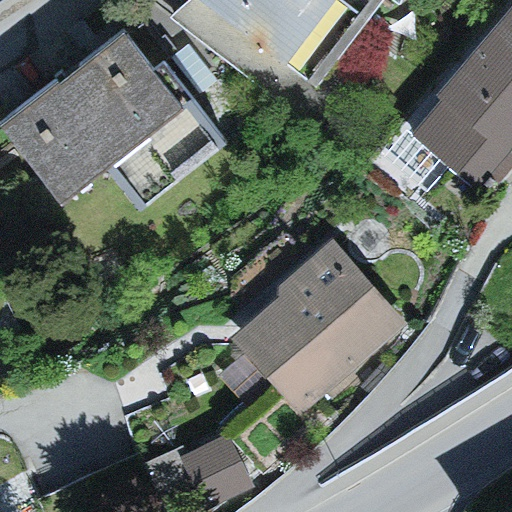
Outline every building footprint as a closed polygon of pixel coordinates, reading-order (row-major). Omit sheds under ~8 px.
[(382,0),(223,0),(314,79),(382,0)] [(511,166),(511,21),(414,125),(487,193),(511,166)] [(232,147),(135,23),(0,128),(0,131),(50,195),(101,155),(147,214),(232,147)] [(410,331),(340,244),(236,328),(306,415),(410,331)] [(238,424),(154,452),(175,510),(258,481),(238,424)]
